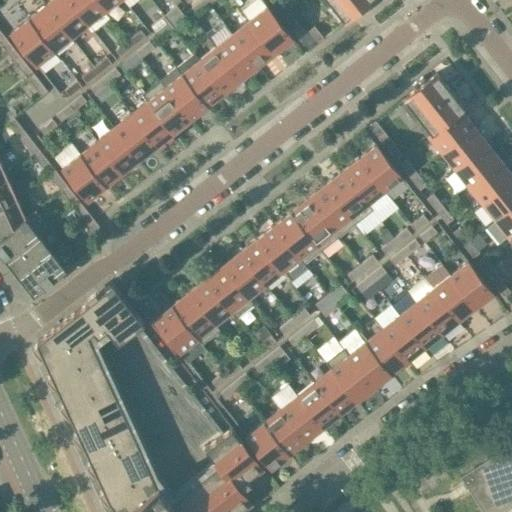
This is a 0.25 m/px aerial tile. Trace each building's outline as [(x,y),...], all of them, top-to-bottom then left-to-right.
[(69,0),(50,0),(46,4),(71,37),(88,23),(69,0)] [(69,0),(88,23),(105,10),(97,0),(69,0)] [(97,0),(105,10),(117,0),(97,0)] [(200,0),(192,6),(197,13),(210,3),(207,0),(200,0)] [(271,0),(272,1),(279,10),(285,5),(281,0),(271,0)] [(329,0),(345,20),(357,11),(360,16),(370,7),(367,3),(371,0),(329,0)] [(55,50),(71,37),(46,4),(29,17),(55,50)] [(182,11),(180,8),(177,4),(164,15),(169,21),(182,11)] [(293,38),(268,5),(250,19),(276,51),(293,38)] [(289,9),(283,14),(296,31),(302,26),(289,9)] [(182,11),(169,21),(174,27),(187,17),(182,11)] [(152,24),(157,31),(169,21),(164,15),(152,24)] [(29,17),(11,31),(37,64),(55,50),(29,17)] [(250,19),(233,32),(259,65),(276,51),(250,19)] [(174,27),(169,21),(157,31),(162,37),(174,27)] [(296,31),(310,48),(324,37),(315,25),(307,32),(302,26),(296,31)] [(141,29),(128,39),(134,45),(146,35),(141,29)] [(259,65),(233,32),(216,45),(242,78),(259,65)] [(2,44),(16,61),(22,56),(8,39),(2,44)] [(128,39),(116,49),(121,55),(134,45),(128,39)] [(150,40),(137,50),(142,56),(155,46),(150,40)] [(216,45),(200,58),(195,52),(194,52),(225,91),(242,78),(216,45)] [(125,60),(130,66),(142,56),(137,50),(125,60)] [(225,91),(194,52),(177,66),(208,105),(225,91)] [(107,55),(94,65),(100,72),(112,62),(107,55)] [(22,56),(16,61),(29,78),(35,74),(22,56)] [(94,65),(82,75),(87,82),(100,72),(94,65)] [(208,105),(177,66),(161,79),(160,79),(191,118),(208,105)] [(116,67),(103,77),(108,83),(121,73),(116,67)] [(437,71),(426,80),(423,76),(413,84),(416,88),(405,97),(431,130),(428,133),(428,134),(464,105),(437,71)] [(48,90),(35,74),(29,78),(42,95),(48,90)] [(91,87),(96,93),(108,83),(103,77),(91,87)] [(70,95),(83,85),(77,79),(65,89),(70,95)] [(191,118),(160,79),(143,93),(174,132),(191,118)] [(143,93),(148,99),(131,112),(157,145),(174,132),(143,93)] [(82,94),(69,103),(74,110),(87,100),(82,94)] [(62,120),(74,110),(69,103),(56,114),(62,120)] [(428,134),(442,151),(475,124),(463,109),(466,107),(464,105),(428,134)] [(157,145),(131,112),(114,126),(140,158),(157,145)] [(7,121),(21,139),(27,134),(14,116),(7,121)] [(52,117),(40,127),(45,133),(57,123),(52,117)] [(389,137),(376,120),(376,119),(369,124),(383,142),(389,137)] [(442,151),(455,168),(488,141),(475,124),(442,151)] [(140,158),(114,126),(97,139),(123,172),(140,158)] [(41,151),(27,134),(21,139),(35,156),(41,151)] [(383,142),(397,159),(403,154),(389,137),(383,142)] [(123,172),(97,139),(80,152),(106,185),(123,172)] [(455,168),(468,185),(501,158),(488,141),(455,168)] [(89,199),(106,185),(80,152),(72,142),(55,156),(63,166),(89,199)] [(376,143),(359,157),(385,190),(402,176),(376,143)] [(55,168),(41,151),(35,156),(48,173),(55,168)] [(0,182),(8,176),(0,157),(0,182)] [(359,157),(342,170),(373,209),(369,203),(385,190),(359,157)] [(400,163),(410,176),(416,171),(406,158),(400,163)] [(468,185),(482,201),(511,177),(511,171),(501,158),(468,185)] [(48,173),(61,189),(67,184),(55,168),(48,173)] [(356,223),(373,209),(342,170),(325,183),(356,223)] [(410,176),(420,189),(426,184),(416,171),(410,176)] [(0,210),(18,197),(8,176),(0,182),(0,210)] [(511,177),(482,201),(495,218),(511,204),(511,177)] [(339,236),(356,223),(325,183),(308,197),(339,236)] [(61,189),(75,206),(81,201),(67,184),(61,189)] [(443,205),(433,192),(427,197),(437,210),(443,205)] [(0,210),(0,237),(27,216),(26,216),(18,197),(0,210)] [(308,197),(291,210),(322,249),(339,236),(308,197)] [(75,206),(88,223),(94,218),(81,201),(75,206)] [(511,204),(495,218),(508,235),(511,232),(511,204)] [(437,210),(447,223),(453,218),(443,205),(437,210)] [(0,250),(7,259),(49,226),(36,208),(26,216),(27,216),(0,237),(0,250)] [(291,210),(274,224),(305,263),(322,249),(291,210)] [(411,224),(416,230),(429,220),(424,214),(411,224)] [(108,236),(94,218),(88,223),(102,241),(108,236)] [(304,263),(305,263),(274,224),(257,237),(283,270),(299,257),(304,263)] [(437,231),(432,225),(419,235),(425,241),(437,231)] [(63,243),(49,226),(7,259),(21,276),(63,243)] [(453,231),(463,244),(470,239),(460,226),(453,231)] [(407,227),(395,237),(400,243),(412,233),(407,227)] [(266,283),(283,270),(257,237),(240,250),(266,283)] [(387,253),(400,243),(395,237),(382,247),(387,253)] [(421,244),(416,238),(403,248),(408,254),(421,244)] [(463,244),(474,257),(480,252),(470,239),(463,244)] [(77,260),(63,243),(21,276),(34,294),(77,260)] [(395,264),(408,254),(403,248),(390,258),(395,264)] [(250,296),(266,283),(240,250),(223,264),(254,303),(255,302),(250,296)] [(373,254),(361,263),(366,270),(378,260),(373,254)] [(494,282),(500,277),(508,271),(500,261),(492,268),(483,256),(477,261),(494,282)] [(468,259),(450,273),(476,306),(494,292),(468,259)] [(353,280),(366,270),(361,263),(348,274),(353,280)] [(237,316),(254,303),(223,264),(206,277),(237,316)] [(387,271),(382,265),(369,275),(374,281),(387,271)] [(450,273),(433,286),(459,319),(476,306),(450,273)] [(361,291),(374,281),(369,275),(356,285),(361,291)] [(206,277),(189,290),(220,330),(221,329),(216,323),(232,311),(237,317),(237,316),(206,277)] [(494,282),(499,289),(504,295),(511,290),(500,277),(494,282)] [(113,281),(89,300),(38,340),(110,499),(120,511),(239,511),(253,501),(242,488),(251,481),(249,479),(264,467),(232,426),(206,447),(218,463),(172,499),(159,483),(158,483),(89,333),(94,329),(99,335),(107,328),(119,342),(145,321),(113,281)] [(341,283),(329,293),(334,299),(346,289),(341,283)] [(417,300),(442,333),(459,319),(433,286),(417,300)] [(346,289),(334,299),(339,305),(351,295),(346,289)] [(189,290),(172,304),(203,343),(220,330),(189,290)] [(316,303),(321,309),(334,299),(329,293),(316,303)] [(334,299),(321,309),(326,315),(339,305),(334,299)] [(417,300),(400,313),(425,346),(442,333),(417,300)] [(172,304),(155,318),(189,361),(206,347),(203,344),(203,343),(172,304)] [(305,307),(293,317),(298,323),(310,313),(305,307)] [(383,326),(409,359),(425,346),(400,313),(383,326)] [(280,327),(285,333),(298,323),(293,317),(280,327)] [(314,318),(302,328),(307,335),(319,325),(314,318)] [(392,373),(409,359),(383,326),(366,340),(392,373)] [(294,345),(307,335),(302,328),(289,338),(294,345)] [(271,334),(259,344),(264,350),(277,340),(271,334)] [(344,347),(375,386),(392,373),(366,340),(349,353),(344,347)] [(246,354),(251,360),(264,350),(259,344),(246,354)] [(281,345),(268,355),(273,362),(286,352),(281,345)] [(327,360),(358,399),(375,386),(344,347),(327,360)] [(260,372),(273,362),(268,355),(255,365),(260,372)] [(238,360),(225,371),(230,377),(243,367),(238,360)] [(332,367),(315,380),(341,413),(358,399),(327,360),(327,361),(332,367)] [(217,387),(230,377),(225,371),(212,381),(217,387)] [(247,372),(234,382),(239,388),(252,378),(247,372)] [(298,394),(324,426),(341,413),(315,380),(298,394)] [(239,388),(234,382),(221,392),(226,398),(239,388)] [(282,407),(281,407),(307,439),(324,426),(298,394),(297,394),(288,383),(273,395),(282,407)] [(281,407),(264,420),(290,453),(307,439),(281,407)] [(247,434),(272,467),(290,453),(264,420),(247,434)] [(511,441),(460,476),(484,511),(493,511),(511,499),(511,441)]
